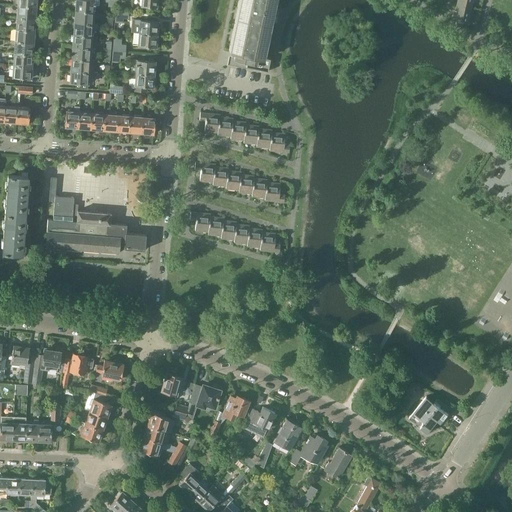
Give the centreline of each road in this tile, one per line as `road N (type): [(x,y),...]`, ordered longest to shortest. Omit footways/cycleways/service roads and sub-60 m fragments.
road 1 (residential): [(443,483),(267,378),(148,340)]
road 2 (residential): [(148,340),(169,158)]
road 3 (residential): [(169,158),(182,0)]
road 4 (residential): [(48,150),(57,0)]
road 5 (residential): [(148,340),(0,320)]
road 6 (residential): [(113,461),(148,340)]
road 7 (residential): [(443,483),(511,377)]
road 8 (residential): [(169,158),(48,150)]
